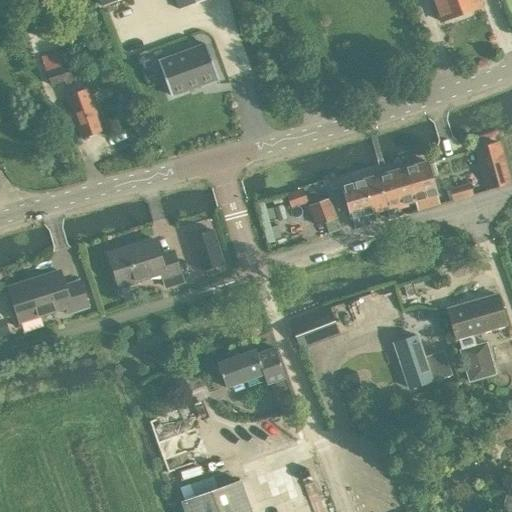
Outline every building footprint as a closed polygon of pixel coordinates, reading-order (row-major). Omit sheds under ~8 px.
[(175,0),(179,9),(202,0),(175,0)] [(432,0),(440,21),(483,5),(480,0),(432,0)] [(190,85),(216,76),(205,45),(158,62),(170,95),(191,88),(190,85)] [(51,85),(71,78),(62,50),(42,57),(51,85)] [(102,130),(87,88),(66,96),(71,110),(67,112),(70,119),(74,117),(81,137),(102,130)] [(509,183),(498,143),(476,149),(487,189),(509,183)] [(439,204),(427,162),(421,164),(406,168),(415,201),(417,210),(439,204)] [(384,174),(394,207),(415,201),(406,168),(384,174)] [(364,180),(373,213),(386,210),(389,220),(397,218),(394,207),(384,174),(364,180)] [(373,213),(364,180),(342,186),(343,187),(333,190),(339,210),(348,208),(352,219),(355,228),(368,225),(366,215),(373,213)] [(472,194),(469,184),(450,190),(453,200),(472,194)] [(287,197),(291,211),(308,205),(303,191),(287,197)] [(324,222),(335,218),(329,199),(308,206),(314,225),(324,222)] [(282,208),(274,210),(279,224),(286,222),(282,208)] [(328,234),(339,230),(335,218),(324,222),(328,234)] [(222,263),(212,230),(190,237),(200,270),(222,263)] [(164,287),(182,282),(173,253),(159,257),(154,240),(108,255),(118,287),(160,274),(164,287)] [(67,313),(86,308),(79,284),(63,289),(58,272),(9,288),(20,322),(65,308),(67,313)] [(415,294),(412,283),(404,285),(407,297),(415,294)] [(507,325),(497,292),(446,308),(455,340),(458,339),(460,349),(459,349),(468,382),(497,374),(487,341),(476,344),(474,335),(507,325)] [(300,349),(339,335),(330,309),(290,323),(300,349)] [(408,388),(450,374),(442,352),(423,358),(416,335),(393,343),(408,388)] [(217,362),(218,366),(215,367),(218,374),(221,373),(226,387),(264,374),(267,385),(271,383),(281,414),(295,409),(274,348),(256,354),(255,349),(217,362)] [(344,376),(348,389),(360,385),(355,372),(344,376)] [(184,499),(181,500),(185,511),(250,511),(239,480),(194,496),(184,499)] [(190,484),(180,488),(184,499),(194,496),(190,484)] [(503,506),(509,511),(511,511),(511,494),(505,496),(503,506)]
